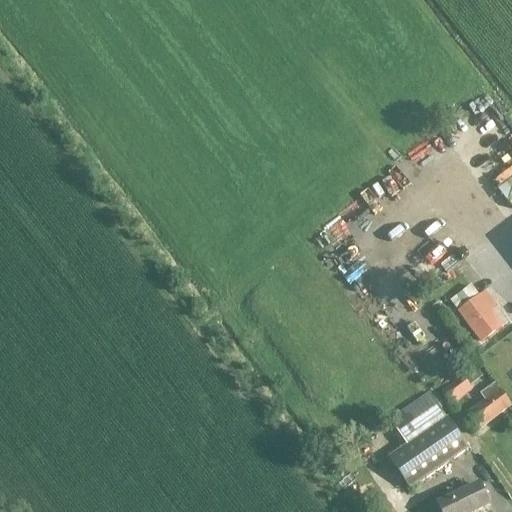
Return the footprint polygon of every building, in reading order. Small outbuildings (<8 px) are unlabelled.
[(423,140),(437,164),(504,122),(486,93),(454,113),(458,119),(423,140)] [(511,177),(511,164),(502,168),(506,179),(511,177)] [(381,214),(397,200),(389,190),(398,182),(390,173),(364,194),(381,214)] [(344,204),(360,221),(373,209),(357,192),(344,204)] [(322,224),(335,241),(356,225),(343,207),(322,224)] [(240,217),(224,227),(229,237),(246,227),(240,217)] [(347,255),(385,226),(378,217),(340,246),(347,255)] [(383,250),(400,235),(393,228),(376,243),(383,250)] [(375,245),(352,265),(360,274),(383,254),(375,245)] [(510,324),(487,293),(480,298),(471,287),(450,303),(482,345),(510,324)] [(454,408),(474,392),(462,377),(442,392),(454,408)] [(475,435),(511,407),(496,386),(481,396),(486,402),(463,419),(475,435)] [(411,493),(470,452),(430,393),(389,421),(407,447),(388,460),(411,493)] [(436,500),(483,483),(476,466),(429,483),(436,500)] [(439,507),(441,511),(481,511),(490,508),(481,487),(439,507)]
